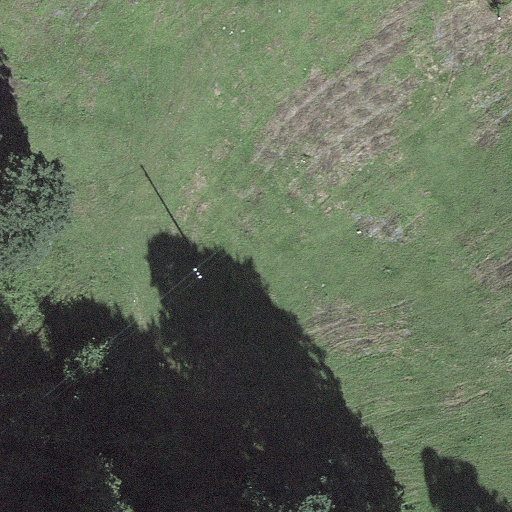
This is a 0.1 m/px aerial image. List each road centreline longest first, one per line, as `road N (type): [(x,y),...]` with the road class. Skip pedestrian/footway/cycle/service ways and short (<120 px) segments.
road 1 (track): [(316,511),(198,414),(139,255),(163,126),(196,74),(263,0)]
road 2 (track): [(0,340),(68,283),(139,255)]
